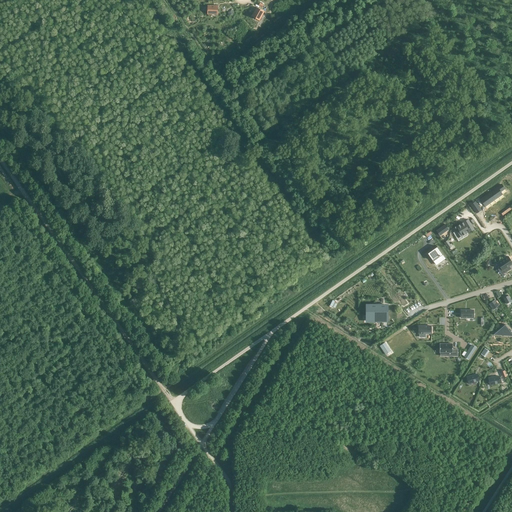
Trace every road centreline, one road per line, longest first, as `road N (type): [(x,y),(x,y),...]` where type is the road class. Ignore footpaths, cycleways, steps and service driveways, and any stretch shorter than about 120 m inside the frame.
road 1 (track): [(77,266),(266,133),(220,69)]
road 2 (track): [(0,157),(173,402)]
road 3 (unclassified): [(268,334),(511,161)]
road 4 (unclassified): [(215,421),(189,425),(173,402),(268,334)]
